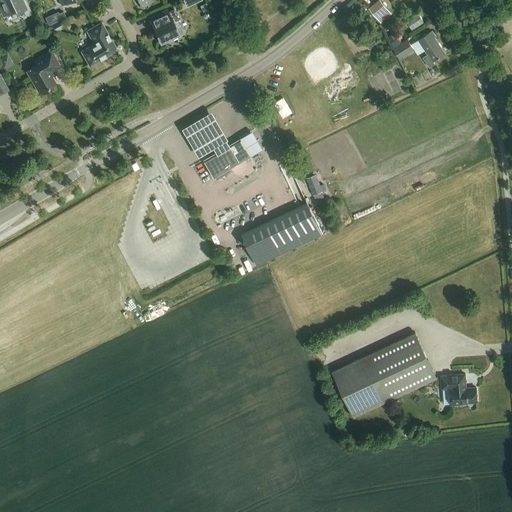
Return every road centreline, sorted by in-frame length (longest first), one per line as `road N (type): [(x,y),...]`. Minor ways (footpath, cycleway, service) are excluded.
road 1 (tertiary): [(0,219),(257,68),(341,0)]
road 2 (residential): [(113,0),(132,41),(128,63),(0,139)]
road 3 (tertiary): [(511,123),(445,0)]
